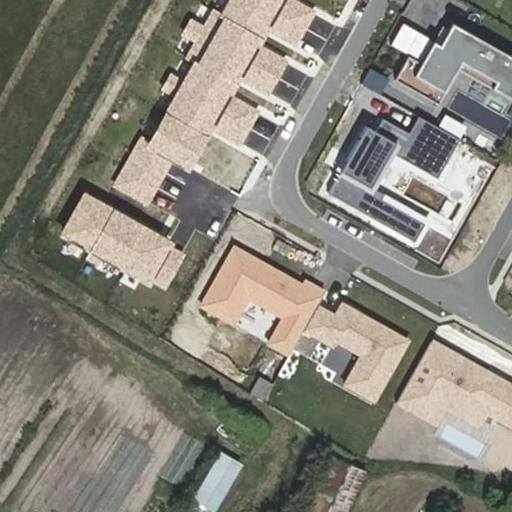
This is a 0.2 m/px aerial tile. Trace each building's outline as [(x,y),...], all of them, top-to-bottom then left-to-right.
[(224,0),(217,14),(222,16),(260,38),(262,40),(268,30),(285,0),(224,0)] [(315,11),(296,0),(285,0),(268,30),(295,46),(315,11)] [(236,84),(234,83),(260,38),(222,16),(196,62),(192,60),(149,139),(142,135),(115,184),(147,202),(171,160),(189,170),(236,84)] [(511,57),(451,22),(427,65),(407,54),(391,81),(437,108),(459,69),(511,99),(511,57)] [(288,60),(260,45),(242,79),(269,94),(288,60)] [(259,110),(233,96),(213,135),(239,149),(259,110)] [(459,139),(418,116),(409,133),(382,118),(375,130),(366,125),(339,172),(370,190),(392,153),(396,155),(396,156),(437,178),(459,139)] [(173,240),(82,189),(57,233),(148,283),(151,279),(165,287),(184,253),(170,245),(173,240)] [(230,243),(196,306),(232,326),(247,299),(280,317),(266,343),(289,356),(303,332),(317,305),(323,293),(230,243)] [(333,314),(317,305),(303,332),(352,359),(338,386),(375,406),(411,339),(340,301),(333,314)] [(511,381),(432,338),(396,404),(438,427),(447,411),(479,428),(486,415),(511,429),(511,381)] [(299,511),(344,511),(365,472),(328,454),(299,511)]
